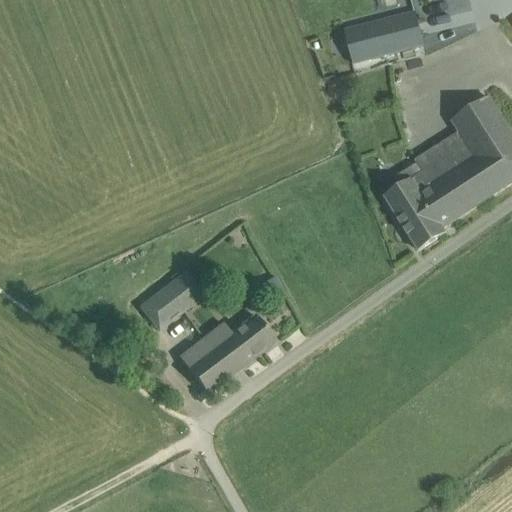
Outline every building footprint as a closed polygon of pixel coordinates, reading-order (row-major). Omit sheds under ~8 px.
[(416,15),(346,33),(354,64),(424,46),(416,15)] [(444,229),(511,185),(511,134),(489,99),(452,123),(459,133),(415,161),(422,172),(410,180),(411,182),(385,198),(419,251),(447,234),(444,229)] [(275,278),(264,284),(273,299),(284,293),(275,278)] [(172,284),(139,309),(159,335),(172,324),(169,320),(177,314),(180,317),(190,309),(172,284)] [(177,361),(207,396),(208,395),(208,394),(275,343),(254,316),(229,335),(223,326),(177,361)]
